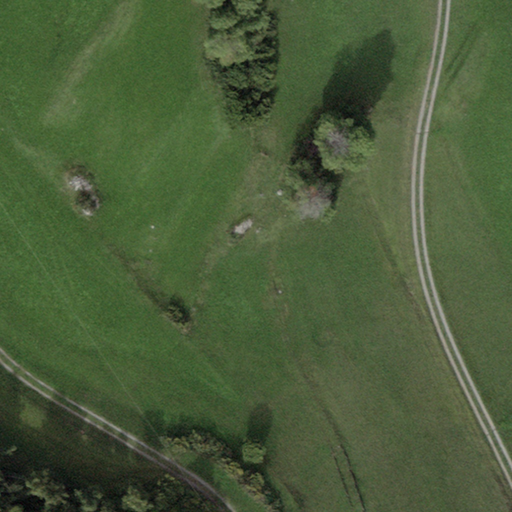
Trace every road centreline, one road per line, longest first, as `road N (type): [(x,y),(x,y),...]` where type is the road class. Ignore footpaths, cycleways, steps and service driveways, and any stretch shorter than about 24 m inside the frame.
road 1 (track): [(511,472),(435,310),(416,216),(441,0)]
road 2 (track): [(231,511),(38,392),(0,349)]
